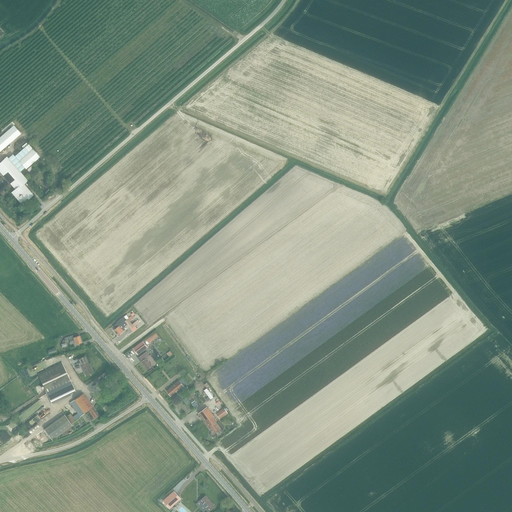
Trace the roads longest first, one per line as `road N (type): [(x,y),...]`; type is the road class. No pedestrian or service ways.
road 1 (unclassified): [(11,240),(284,0)]
road 2 (secondary): [(148,397),(11,240)]
road 3 (unclassified): [(0,462),(90,435),(148,397)]
road 4 (secondary): [(249,511),(148,397)]
